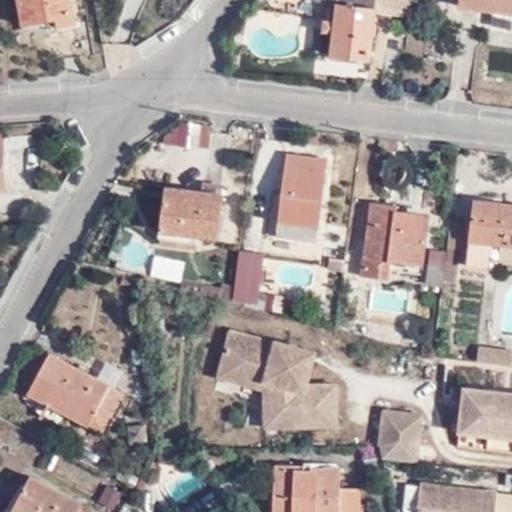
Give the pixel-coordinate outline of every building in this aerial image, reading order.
[(17,0),(22,24),(58,19),(59,26),(76,24),(71,0),(17,0)] [(385,14),(386,5),(386,0),(327,0),(327,2),(332,3),(326,52),(362,58),(370,12),(385,14)] [(511,0),(457,0),(456,4),(495,11),(496,2),(511,3),(511,0)] [(511,13),(511,3),(496,2),(495,11),(511,13)] [(58,19),(22,24),(23,32),(59,26),(58,19)] [(210,140),(210,119),(175,120),(175,140),(210,140)] [(315,242),(325,160),(287,157),(277,238),(315,242)] [(162,191),(157,230),(196,233),(196,243),(215,245),(221,199),(217,198),(217,191),(196,189),(195,195),(162,191)] [(490,244),(501,245),(511,246),(511,206),(473,202),(466,267),(486,269),(490,244)] [(422,266),(425,217),(395,213),(394,207),(369,205),(361,279),(389,281),(391,262),(422,266)] [(462,220),(449,219),(445,249),(459,251),(462,220)] [(196,233),(157,230),(156,239),(196,243),(196,233)] [(150,268),(154,234),(127,231),(123,265),(150,268)] [(256,300),(265,249),(240,244),(231,296),(256,300)] [(511,246),(501,245),(499,261),(511,262),(511,246)] [(429,265),(443,266),(445,251),(431,249),(429,265)] [(279,306),(281,292),(268,290),(274,253),(266,251),(258,302),(279,306)] [(426,286),(441,287),(443,266),(429,265),(426,286)] [(364,335),(403,347),(407,324),(368,318),(364,335)] [(270,405),(270,425),(338,423),(338,382),(309,383),(317,350),(276,338),(275,341),(232,328),(220,366),(274,382),(274,405),(270,405)] [(478,361),(511,365),(511,350),(479,347),(478,361)] [(102,430),(124,391),(51,350),(30,390),(102,430)] [(265,425),(270,425),(270,405),(274,405),(274,382),(220,366),(218,374),(264,387),(265,425)] [(511,451),(511,392),(462,387),(456,445),(511,451)] [(380,456),(415,461),(420,413),(381,409),(378,438),(378,445),(380,456)] [(363,511),(364,490),(343,489),(343,472),(277,470),(277,511),(363,511)] [(36,477),(19,508),(26,511),(78,511),(83,502),(36,477)] [(419,481),(415,511),(492,511),(496,488),(419,481)]
